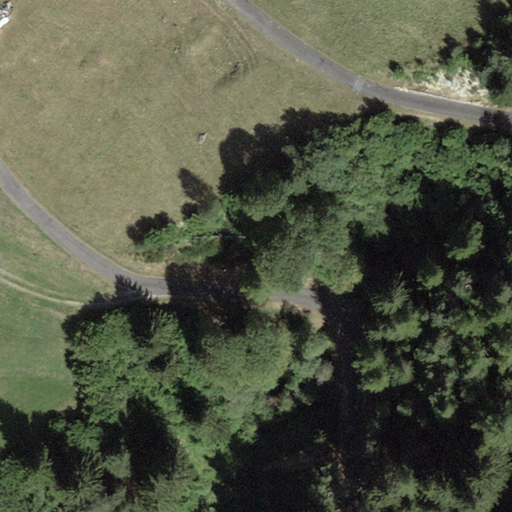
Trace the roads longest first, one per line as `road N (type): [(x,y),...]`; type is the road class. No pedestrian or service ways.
road 1 (unclassified): [(0,172),(37,216),(122,280),(293,295),(333,307),(354,348),(348,481),(357,511)]
road 2 (unclassified): [(511,123),(357,86),(232,0)]
road 3 (track): [(158,287),(134,298),(76,299),(21,290),(0,276)]
